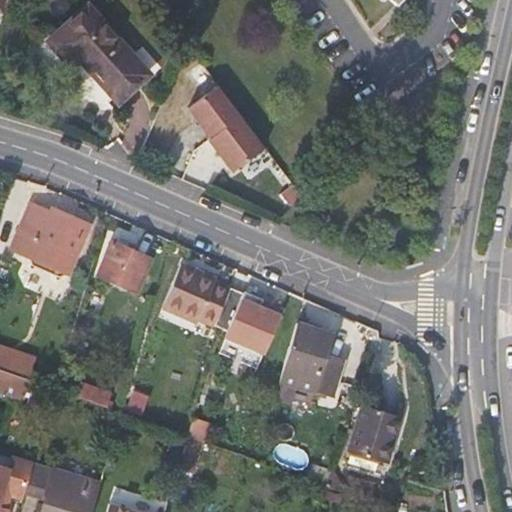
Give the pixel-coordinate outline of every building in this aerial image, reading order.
[(89,3),(48,40),(72,67),(81,59),(118,101),(150,74),(89,3)] [(220,86),(190,108),(213,138),(242,115),(220,86)] [(242,115),(213,138),(211,139),(235,171),(266,147),(242,115)] [(58,277),(67,274),(89,224),(50,207),(49,211),(31,203),(11,249),(44,264),(49,273),(58,277)] [(112,243),(99,274),(135,289),(148,258),(112,243)] [(215,325),(231,288),(215,280),(216,278),(183,263),(164,306),(196,321),(198,317),(215,325)] [(245,293),(231,288),(215,325),(220,326),(229,330),(232,326),(270,342),(282,314),(259,304),(261,299),(245,292),(245,293)] [(101,317),(105,300),(89,296),(84,312),(101,317)] [(332,333),(297,322),(280,382),(296,386),(334,397),(344,358),(326,353),(332,333)] [(0,353),(0,369),(25,378),(29,365),(0,353)] [(25,378),(0,369),(0,381),(21,389),(25,378)] [(293,398),(296,386),(280,382),(277,393),(293,398)] [(81,383),(76,396),(106,407),(110,393),(81,383)] [(361,404),(348,451),(387,463),(401,416),(361,404)] [(204,425),(192,422),(188,436),(189,436),(200,441),(204,425)] [(192,470),(200,441),(189,436),(188,436),(180,466),(192,470)] [(9,469),(0,466),(0,511),(8,511),(9,511),(8,511),(12,495),(23,499),(25,492),(34,463),(12,456),(9,469)] [(91,511),(100,483),(34,463),(25,492),(44,498),(40,511),(91,511)] [(316,464),(310,481),(326,487),(331,468),(316,464)]
